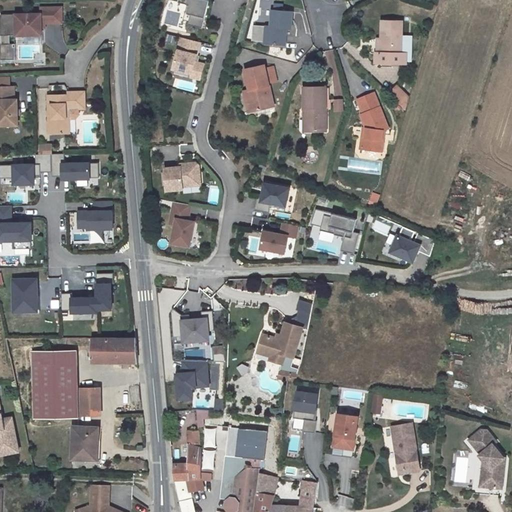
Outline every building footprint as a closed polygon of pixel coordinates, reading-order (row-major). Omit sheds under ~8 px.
[(197,0),(179,0),(178,7),(189,9),(187,18),(190,18),(187,29),(201,32),(208,4),(197,1),(197,0)] [(61,23),(60,7),(40,8),(40,14),(14,15),(15,36),(23,36),(40,36),(40,23),(61,23)] [(176,23),(178,12),(167,10),(165,22),(176,23)] [(291,13),(271,11),(269,28),(264,27),(263,43),(262,45),(284,47),(285,29),(290,29),(291,13)] [(15,36),(14,15),(0,14),(0,20),(1,60),(13,60),(13,45),(9,45),(9,36),(15,36)] [(384,23),(382,56),(379,56),(379,67),(388,69),(403,70),(403,56),(404,24),(384,23)] [(263,43),(264,27),(257,27),(256,43),(263,43)] [(173,43),(175,35),(166,33),(164,41),(173,43)] [(200,46),(181,41),(173,73),(191,77),(190,81),(200,83),(204,68),(197,66),(195,66),(197,59),(200,46)] [(265,65),(245,71),(250,91),(255,111),(273,106),(267,83),(277,80),(273,67),(266,69),(265,65)] [(11,77),(0,77),(0,87),(11,87),(11,77)] [(325,86),(303,87),(304,111),(307,111),(308,133),(326,133),(325,86)] [(398,86),(391,94),(407,109),(410,98),(398,86)] [(0,87),(0,125),(18,125),(18,101),(15,101),(15,87),(11,87),(0,87)] [(250,91),(243,93),(249,113),(255,111),(250,91)] [(69,95),(48,95),(48,110),(51,110),(51,118),(48,118),(49,134),(66,134),(66,122),(69,122),(69,110),(84,110),(84,92),(69,92),(69,95)] [(376,95),(358,102),(366,117),(364,119),(370,133),(366,153),(383,157),(386,145),(384,144),(386,133),(392,130),(376,95)] [(334,100),(334,111),(342,111),(342,100),(334,100)] [(53,146),(40,146),(40,155),(53,155),(53,146)] [(66,154),(53,155),(53,173),(54,178),(63,178),(63,180),(101,179),(100,164),(66,165),(66,154)] [(37,165),(1,166),(1,180),(15,180),(15,187),(36,187),(35,177),(43,176),(42,173),(53,173),(53,155),(40,155),(37,156),(37,165)] [(181,169),(165,171),(168,193),(184,192),(184,189),(193,188),(193,184),(201,184),(199,167),(197,166),(185,167),(185,170),(181,170),(181,169)] [(216,203),(218,187),(209,186),(208,203),(216,203)] [(290,190),(265,186),(263,200),(257,199),(255,213),(269,215),(271,205),(286,208),(290,190)] [(369,191),(367,203),(376,205),(378,192),(369,191)] [(242,198),(242,223),(253,223),(253,198),(242,198)] [(95,212),(79,212),(79,229),(112,228),(111,201),(95,202),(95,212)] [(191,208),(175,205),(171,226),(176,227),(172,246),(190,249),(195,225),(184,223),(185,219),(189,220),(191,208)] [(12,207),(0,207),(0,244),(16,244),(16,250),(33,250),(33,224),(12,225),(12,207)] [(332,216),(324,215),(321,230),(345,236),(341,250),(354,254),(360,233),(354,232),(355,226),(353,226),(354,222),(356,222),(357,219),(333,213),(332,216)] [(255,216),(253,223),(268,228),(270,221),(255,216)] [(386,234),(390,226),(377,220),(373,228),(386,234)] [(298,227),(283,225),(281,237),(264,233),(261,250),(285,255),(288,238),(296,240),(298,227)] [(397,235),(388,231),(385,238),(394,242),(397,235)] [(414,241),(398,234),(397,235),(394,242),(391,251),(414,260),(418,249),(430,253),(435,238),(418,231),(414,241)] [(98,274),(98,298),(99,309),(113,309),(112,284),(115,284),(114,273),(98,274)] [(36,280),(13,280),(14,311),(36,311),(36,280)] [(73,293),(62,293),(63,310),(73,310),(73,313),(99,312),(99,309),(98,298),(73,298),(73,293)] [(212,310),(219,309),(218,299),(210,300),(212,310)] [(298,299),(294,319),(307,322),(311,302),(298,299)] [(214,330),(212,311),(201,311),(202,319),(189,320),(189,315),(182,315),(173,308),(171,311),(173,337),(183,336),(184,342),(208,340),(208,331),(214,330)] [(294,358),(301,325),(283,321),(279,339),(262,335),(258,352),(273,355),(271,363),(283,366),(285,356),(294,358)] [(137,337),(92,338),(93,362),(138,361),(137,337)] [(226,362),(227,346),(216,345),(215,361),(226,362)] [(79,417),(77,349),(31,350),(33,418),(79,417)] [(184,373),(176,373),(178,401),(193,400),(192,386),(209,386),(207,361),(182,359),(184,373)] [(240,361),(234,368),(242,375),(248,368),(240,361)] [(299,375),(280,370),(278,379),(288,380),(298,381),(299,375)] [(100,388),(82,388),(82,414),(101,413),(100,388)] [(316,420),(319,394),(298,391),(295,418),(306,419),(305,431),(317,432),(318,420),(316,420)] [(378,410),(381,395),(374,394),(372,409),(378,410)] [(194,410),(196,427),(203,426),(202,419),(209,418),(207,408),(194,410)] [(0,410),(0,455),(19,452),(12,417),(2,419),(0,410)] [(355,448),(359,416),(339,413),(335,446),(355,448)] [(413,418),(393,423),(405,468),(425,462),(413,418)] [(99,427),(74,426),(73,457),(98,458),(99,427)] [(187,429),(190,463),(191,463),(202,463),(201,447),(199,428),(187,429)] [(250,455),(264,457),(266,432),(228,428),(226,456),(250,459),(250,455)] [(481,457),(485,462),(484,469),(489,470),(487,488),(502,489),(505,458),(502,458),(492,447),(496,444),(485,430),(481,430),(470,440),(481,454),(481,457)] [(354,457),(355,448),(335,446),(334,454),(354,457)] [(256,511),(262,473),(264,457),(250,455),(250,459),(249,469),(237,481),(237,484),(235,499),(232,498),(230,500),(228,502),(227,508),(230,511),(256,511)] [(249,469),(250,459),(226,456),(223,498),(227,498),(230,500),(232,498),(235,499),(237,484),(237,481),(249,469)] [(190,478),(203,480),(203,474),(202,463),(191,463),(190,463),(173,464),(175,480),(191,481),(190,478)] [(502,489),(487,488),(489,470),(484,469),(483,487),(482,494),(502,496),(502,489)] [(278,477),(262,473),(256,511),(314,511),(316,497),(318,483),(305,480),(301,508),(272,507),(278,477)] [(203,480),(190,478),(191,481),(191,490),(204,489),(203,480)] [(92,506),(76,511),(122,511),(107,505),(107,484),(92,484),(92,506)] [(351,508),(353,498),(340,494),(337,505),(351,508)]
